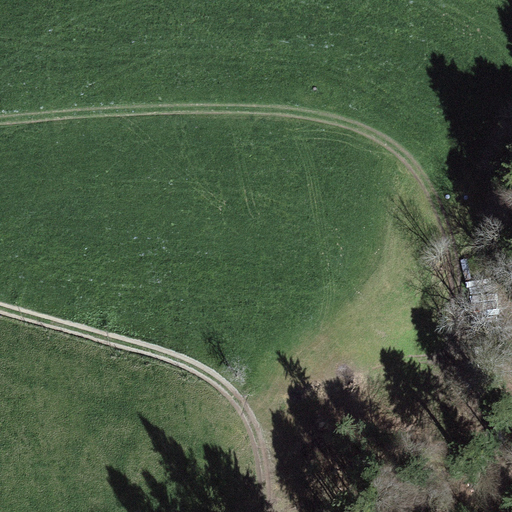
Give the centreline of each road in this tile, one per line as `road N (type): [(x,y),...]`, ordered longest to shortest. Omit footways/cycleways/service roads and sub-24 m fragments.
road 1 (track): [(480,423),(473,295),(454,223),(411,163),(370,133),(320,114),(174,103),(0,124)]
road 2 (track): [(0,310),(203,370),(246,412),(258,440),(265,511)]
